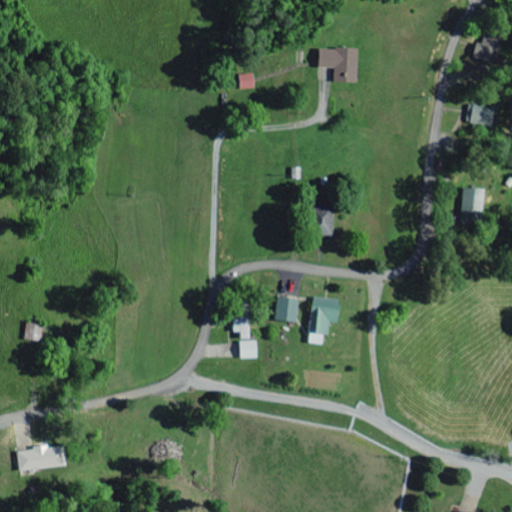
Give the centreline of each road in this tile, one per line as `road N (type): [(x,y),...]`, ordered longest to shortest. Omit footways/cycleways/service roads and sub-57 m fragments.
road 1 (residential): [(0,417),(122,399),(178,373),(193,360),(215,294),(236,272),(320,267),(364,277),(409,263),(450,44),(498,0)]
road 2 (track): [(315,267),(483,511)]
